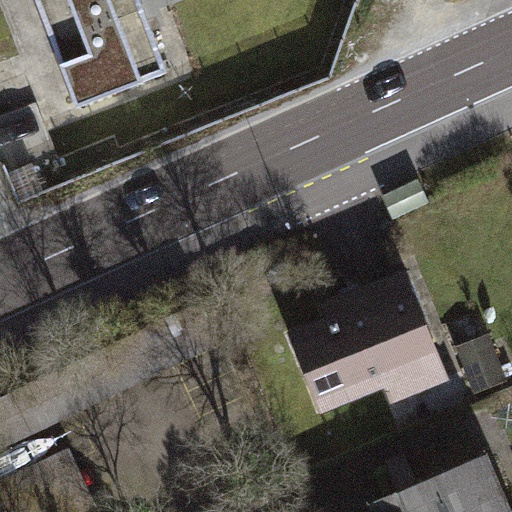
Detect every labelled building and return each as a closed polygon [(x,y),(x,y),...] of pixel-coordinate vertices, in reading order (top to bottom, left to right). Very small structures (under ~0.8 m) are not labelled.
[(43,0),(58,39),(142,8),(138,0),(43,0)] [(166,73),(142,8),(58,39),(83,105),(166,73)] [(484,245),(511,203),(511,201),(486,183),(456,226),(484,245)] [(444,379),(401,268),(281,315),(318,409),(382,384),(388,401),(444,379)] [(504,511),(479,452),(387,491),(396,511),(394,511),(504,511)] [(8,511),(78,511),(92,509),(83,467),(2,483),(8,511)]
